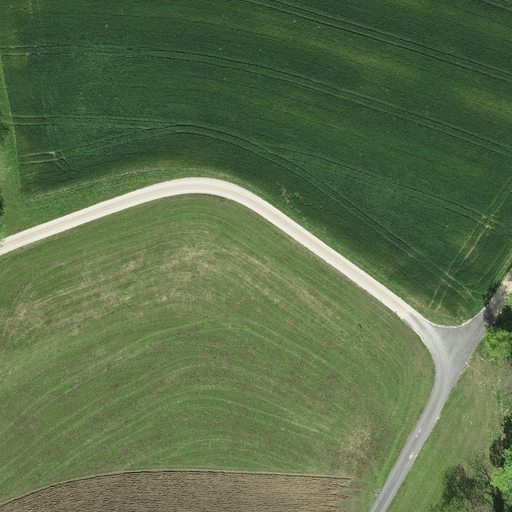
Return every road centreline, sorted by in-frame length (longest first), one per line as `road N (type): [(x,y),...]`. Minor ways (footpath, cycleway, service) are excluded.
road 1 (track): [(464,360),(353,267),(250,198),(217,188),(149,193),(0,249)]
road 2 (track): [(382,511),(464,360)]
